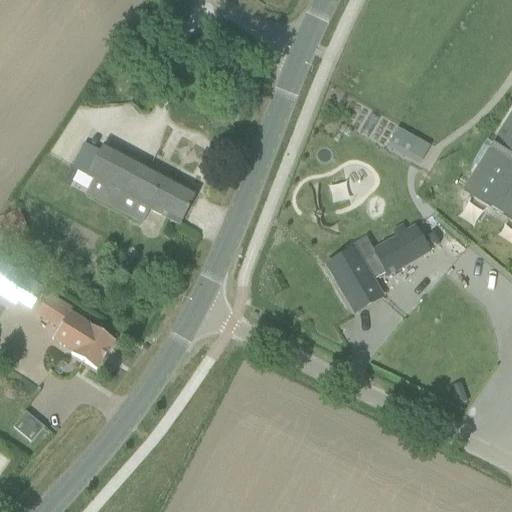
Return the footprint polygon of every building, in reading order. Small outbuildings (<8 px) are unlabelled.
[(511,111),(475,171),(461,192),(511,224),(511,111)] [(390,148),(423,166),(434,146),(401,128),(390,148)] [(148,211),(161,217),(178,226),(195,195),(102,146),(86,178),(92,181),(84,196),(140,226),(148,211)] [(18,209),(0,217),(0,227),(5,239),(27,230),(18,209)] [(349,248),(351,251),(326,266),(354,313),(381,298),(372,281),(383,275),(384,278),(428,253),(412,227),(372,250),(365,239),(349,248)] [(31,313),(45,291),(0,261),(0,299),(15,309),(18,304),(31,313)] [(97,331),(68,313),(68,311),(46,297),(34,315),(58,331),(50,342),(78,360),(95,371),(114,342),(97,331)] [(15,428),(34,444),(48,428),(29,412),(15,428)] [(0,474),(6,478),(20,455),(0,442),(0,474)]
